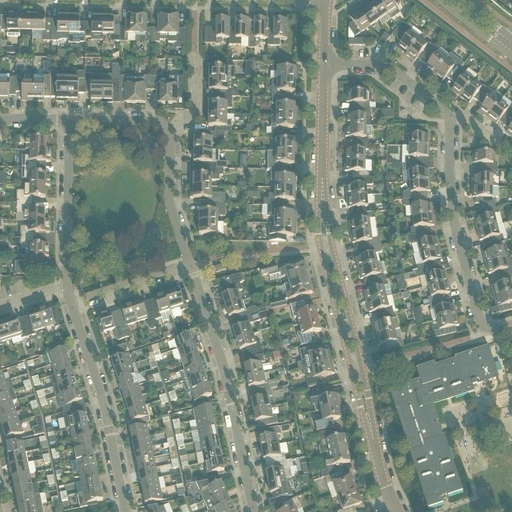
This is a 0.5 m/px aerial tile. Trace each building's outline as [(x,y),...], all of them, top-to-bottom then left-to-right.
[(378,21),(387,14),(377,0),(373,3),(371,1),(366,4),(378,21)] [(390,19),(399,13),(393,3),(390,0),(377,0),(387,14),(390,19)] [(369,27),(378,21),(366,4),(362,7),(364,10),(359,13),(369,27)] [(19,31),(20,13),(7,13),(7,17),(7,34),(19,35),(19,31)] [(32,31),(32,13),(20,13),(19,31),(32,31)] [(45,22),(45,14),(32,13),(32,31),(42,32),(42,41),(51,41),(51,22),(45,22)] [(354,37),(369,27),(359,13),(355,16),(353,13),(349,17),(353,22),(348,25),(348,29),(354,37)] [(68,34),(68,14),(57,14),(57,22),(51,22),(51,41),(57,41),(61,40),(68,40),(68,34)] [(79,23),(80,14),(68,14),(68,34),(68,40),(68,43),(79,43),(79,42),(85,42),(85,38),(85,23),(79,23)] [(102,34),(103,15),(92,15),(92,23),(85,23),(85,38),(91,38),(91,34),(102,34)] [(114,26),(114,15),(103,15),(102,34),(108,34),(108,38),(110,40),(110,42),(119,42),(120,26),(114,26)] [(136,42),(136,15),(126,15),(126,28),(120,28),(120,26),(119,42),(136,42)] [(146,28),(146,16),(136,15),(136,42),(152,43),(152,29),(146,28)] [(168,41),(168,16),(158,16),(158,29),(152,29),(152,43),(159,43),(159,40),(168,41)] [(178,29),(178,16),(168,16),(168,41),(168,35),(176,35),(176,43),(184,43),(184,29),(178,29)] [(229,39),(229,19),(216,19),(216,32),(204,32),(204,44),(215,44),(215,45),(218,45),(221,43),(222,39),(229,39),(228,45),(229,45),(229,39)] [(229,32),(229,19),(229,39),(229,45),(241,45),(241,40),(248,40),(248,39),(248,19),(235,19),(235,32),(229,32)] [(248,32),(249,19),(248,19),(248,39),(248,40),(248,49),(254,49),(259,46),(260,39),(267,40),(267,46),(267,39),(267,29),(268,20),(254,20),(254,32),(248,32)] [(267,33),(268,20),(267,29),(267,39),(267,46),(279,46),(279,40),(287,40),(287,20),(274,20),(273,33),(267,33)] [(396,39),(404,29),(399,25),(391,35),(396,39)] [(409,32),(412,30),(407,26),(404,29),(396,39),(401,43),(397,48),(406,55),(418,39),(409,32)] [(382,47),(390,37),(385,33),(377,43),(382,47)] [(429,43),(427,46),(418,39),(406,55),(414,62),(417,59),(422,62),(434,47),(429,43)] [(437,54),(439,51),(434,47),(422,62),(426,66),(424,69),(433,76),(445,60),(437,54)] [(456,64),(454,67),(445,60),(433,76),(442,83),(446,78),(450,81),(461,68),(456,64)] [(232,67),(232,61),(219,61),(219,67),(209,67),(209,79),(232,79),(235,79),(235,67),(232,67)] [(273,62),(267,62),(263,62),(263,66),(273,66),(272,72),(270,72),(270,80),(272,80),(295,80),(298,80),(298,68),(285,68),(285,62),(273,62)] [(101,83),(101,103),(112,103),(112,90),(119,90),(119,76),(119,65),(112,65),(112,75),(112,76),(112,84),(101,83)] [(464,75),(466,72),(461,68),(450,81),(455,85),(451,90),(460,97),(472,81),(464,75)] [(56,102),(67,102),(67,83),(67,78),(58,78),(58,72),(50,71),(50,73),(50,98),(56,98),(56,102)] [(84,94),(84,74),(84,71),(76,71),(76,78),(67,78),(67,83),(67,102),(78,102),(78,94),(84,94)] [(33,82),(32,101),(43,102),(43,98),(50,98),(50,73),(44,73),(44,76),(33,76),(33,82)] [(84,74),(84,94),(90,94),(90,102),(101,103),(101,83),(102,75),(93,74),(84,74)] [(127,78),(127,76),(119,76),(119,90),(125,90),(125,103),(134,103),(135,79),(127,78)] [(151,91),(151,77),(143,77),(143,79),(135,79),(134,103),(145,104),(145,91),(151,91)] [(159,79),(159,77),(151,77),(151,91),(157,91),(157,104),(166,104),(167,79),(159,79)] [(167,79),(166,104),(175,104),(177,104),(177,99),(183,99),(183,91),(183,77),(167,77),(167,79)] [(0,100),(9,101),(9,97),(15,97),(15,93),(15,78),(9,78),(9,82),(0,81),(0,100)] [(22,82),(22,78),(15,78),(15,93),(21,93),(21,101),(32,101),(33,82),(22,82)] [(232,91),(232,79),(209,79),(209,91),(219,91),(219,97),(232,97),(239,97),(234,91),(232,91)] [(272,92),(272,98),(285,98),(285,92),(288,92),(295,92),(295,80),(272,80),(272,92)] [(483,85),(481,88),(472,81),(460,97),(469,104),(473,99),(478,102),(488,89),(483,85)] [(491,96),(493,93),(488,89),(478,102),(482,106),(478,112),(487,118),(499,103),(491,96)] [(346,92),(346,103),(352,103),(352,109),(370,110),(370,109),(369,109),(369,103),(371,103),(371,94),(369,92),(366,92),(346,92)] [(231,109),(232,97),(219,97),(219,103),(209,103),(208,115),(226,115),(226,109),(231,109)] [(285,104),(285,98),(272,98),(272,104),(277,104),(277,116),(297,116),(297,104),(285,104)] [(499,103),(487,118),(496,125),(500,120),(505,124),(511,114),(511,104),(508,109),(499,103)] [(370,127),(370,110),(352,109),(352,115),(345,115),(345,126),(365,127),(370,127)] [(393,110),(387,110),(381,110),(381,118),(393,118),(393,110)] [(511,114),(505,124),(503,126),(508,130),(505,133),(511,137),(511,114)] [(226,116),(226,115),(208,115),(208,127),(218,127),(218,133),(231,133),(231,122),(234,122),(234,116),(226,116)] [(271,116),(271,128),(271,134),(284,134),(284,128),(288,128),(297,128),(297,116),(277,116),(271,116)] [(370,127),(365,127),(345,126),(345,137),(352,138),(352,144),(368,144),(368,138),(365,138),(365,127),(370,127)] [(422,129),(406,129),(406,135),(409,135),(409,146),(429,147),(429,136),(422,135),(422,129)] [(231,133),(218,133),(206,133),(206,139),(194,139),(194,151),(219,151),(212,151),(212,144),(219,144),(219,142),(224,142),(224,137),(231,137),(231,133)] [(284,140),(284,134),(271,134),(271,140),(276,140),(276,152),(297,152),(297,140),(284,140)] [(46,150),(46,139),(18,138),(17,144),(25,144),(25,150),(50,151),(50,150),(46,150)] [(368,150),(368,144),(352,144),(352,150),(345,150),(345,161),(364,161),(365,150),(368,150)] [(429,158),(429,147),(409,146),(409,157),(405,157),(404,165),(421,164),(421,158),(429,158)] [(50,163),(50,151),(25,150),(30,151),(30,156),(21,156),(21,168),(34,168),(35,162),(50,163)] [(194,151),(193,163),(200,163),(203,163),(203,169),(216,169),(223,169),(227,169),(227,163),(218,162),(219,151),(194,151)] [(276,152),(268,152),(267,170),(270,170),(283,170),(283,164),(296,164),(297,152),(276,152)] [(492,164),(493,153),(473,152),(472,164),(479,164),(479,170),(496,170),(496,164),(492,164)] [(364,172),(364,161),(345,161),(344,172),(352,172),(352,179),(368,179),(368,172),(364,172)] [(428,170),(422,170),(421,164),(404,165),(405,172),(408,172),(409,183),(429,181),(428,170)] [(34,174),(34,168),(21,168),(21,179),(29,180),(29,185),(24,185),(24,186),(45,186),(50,186),(50,174),(34,174)] [(190,174),(190,187),(211,187),(211,181),(219,181),(219,176),(223,176),(223,169),(216,169),(203,169),(203,175),(200,175),(190,174)] [(283,176),(283,170),(270,170),(270,181),(275,181),(275,188),(295,188),(295,176),(283,176)] [(496,177),(496,170),(479,170),(479,176),(472,176),(472,187),(492,187),(492,176),(496,177)] [(349,186),(346,186),(346,197),(366,196),(366,186),(372,186),(373,184),(372,178),(368,179),(352,179),(352,186),(349,186)] [(410,189),(402,194),(403,200),(407,200),(427,198),(427,192),(430,192),(429,181),(409,183),(410,189)] [(45,198),(45,186),(24,186),(24,191),(16,191),(16,203),(29,203),(29,198),(45,198)] [(190,187),(190,198),(199,199),(209,199),(209,205),(225,205),(225,194),(211,193),(211,187),(190,187)] [(498,188),(492,187),(472,187),(472,198),(475,198),(474,204),(495,205),(495,198),(498,198),(498,188)] [(258,198),(258,188),(247,188),(247,198),(258,198)] [(294,200),(295,188),(275,188),(275,194),(268,194),(268,199),(263,199),(263,206),(268,206),(283,206),(283,200),(294,200)] [(373,205),(367,206),(366,196),(346,197),(347,208),(351,208),(352,215),(371,213),(376,212),(375,207),(373,205)] [(407,200),(403,200),(403,206),(405,208),(411,207),(412,217),(432,215),(431,204),(428,204),(427,198),(407,200)] [(29,209),(29,203),(16,203),(12,203),(12,213),(13,215),(24,215),(24,221),(29,221),(49,222),(49,221),(45,221),(45,210),(29,209)] [(225,217),(225,205),(209,205),(209,211),(199,211),(199,223),(217,223),(217,217),(225,217)] [(283,212),(283,206),(268,206),(268,216),(275,216),(274,224),(295,224),(296,212),(283,212)] [(477,219),(474,220),(477,230),(496,226),(493,215),(497,214),(495,208),(479,212),(476,213),(477,219)] [(369,220),(372,219),(371,213),(352,215),(352,221),(349,222),(350,233),(370,230),(369,220)] [(427,227),(433,226),(432,215),(412,217),(413,228),(410,228),(411,236),(427,233),(427,227)] [(49,234),(49,222),(29,221),(29,227),(20,227),(20,239),(33,239),(33,233),(49,234)] [(217,223),(199,223),(199,235),(209,235),(209,241),(222,241),(222,235),(223,235),(223,223),(217,223)] [(295,236),(295,224),(274,224),(274,231),(269,231),(269,242),(282,242),(282,236),(295,236)] [(502,235),(499,236),(496,226),(477,230),(479,241),(486,240),(487,245),(484,246),(504,241),(502,235)] [(379,240),(372,241),(370,230),(350,233),(352,244),(355,243),(357,250),(380,246),(379,240)] [(411,236),(407,237),(408,244),(411,245),(417,244),(420,253),(439,249),(436,238),(433,239),(429,240),(427,233),(411,236)] [(33,245),(33,239),(20,239),(11,239),(10,241),(9,245),(12,248),(18,248),(18,256),(23,256),(23,257),(48,257),(49,245),(33,245)] [(485,264),(508,258),(504,241),(484,246),(485,252),(482,253),(485,264)] [(375,255),(382,253),(380,246),(357,250),(359,257),(355,258),(358,269),(377,264),(375,255)] [(435,261),(442,259),(439,249),(420,253),(413,255),(417,272),(437,267),(435,261)] [(48,257),(23,257),(23,262),(15,262),(15,275),(28,275),(28,269),(44,269),(44,257),(48,257)] [(511,261),(508,258),(485,264),(488,275),(494,273),(496,279),(511,274),(511,261)] [(383,274),(386,273),(383,263),(377,264),(358,269),(360,280),(363,279),(365,285),(385,280),(383,274)] [(277,272),(268,274),(270,280),(282,277),(285,276),(287,284),(307,279),(306,271),(307,271),(305,264),(280,270),(277,271),(277,272)] [(216,273),(225,270),(223,265),(214,268),(216,273)] [(262,276),(277,272),(276,265),(260,269),(262,276)] [(445,271),(438,273),(437,267),(417,272),(415,272),(417,279),(425,276),(428,287),(448,282),(445,271)] [(243,279),(242,274),(220,279),(222,286),(220,287),(223,296),(221,296),(225,307),(241,301),(238,292),(242,291),(240,284),(242,283),(243,282),(243,279)] [(497,285),(491,286),(494,297),(511,292),(511,288),(510,282),(511,281),(511,274),(496,279),(497,285)] [(311,286),(309,286),(307,279),(287,284),(289,293),(285,294),(287,300),(313,293),(311,286)] [(389,285),(386,286),(385,280),(365,285),(366,291),(363,292),(366,302),(391,296),(389,285)] [(444,294),(450,293),(448,282),(428,287),(431,297),(428,298),(429,304),(445,300),(444,294)] [(172,289),(163,292),(164,295),(170,312),(172,318),(174,319),(180,317),(181,315),(181,312),(188,310),(186,303),(188,302),(189,302),(185,290),(184,290),(176,293),(175,291),(172,289)] [(511,292),(494,297),(496,308),(500,307),(502,313),(511,310),(511,292)] [(154,300),(148,302),(154,321),(155,321),(161,318),(163,323),(172,319),(172,318),(170,312),(164,295),(153,298),(154,300)] [(386,297),(391,296),(366,302),(369,313),(375,312),(377,317),(393,313),(392,307),(389,308),(386,297)] [(289,305),(286,305),(284,298),(268,302),(270,310),(289,305)] [(453,304),(449,305),(448,299),(447,299),(445,300),(429,304),(431,310),(434,310),(437,320),(456,315),(453,304)] [(256,307),(245,311),(241,301),(225,307),(228,318),(230,317),(232,323),(251,317),(258,314),(256,307)] [(155,321),(154,321),(148,302),(143,304),(142,302),(131,306),(137,322),(146,319),(148,323),(147,323),(149,329),(152,331),(154,330),(154,329),(157,328),(155,321)] [(315,309),(306,311),(304,302),(290,305),(294,319),(297,318),(299,325),(318,320),(315,309)] [(127,326),(137,322),(131,306),(120,309),(121,311),(115,313),(121,332),(124,339),(127,338),(128,339),(130,338),(131,335),(129,329),(128,329),(127,326)] [(62,326),(61,325),(56,307),(50,309),(49,308),(38,312),(44,329),(54,326),(55,329),(62,326)] [(34,332),(44,329),(38,312),(27,315),(28,317),(22,318),(28,337),(30,341),(33,340),(32,336),(35,335),(34,332)] [(124,339),(121,332),(115,313),(110,314),(109,313),(98,317),(103,334),(114,330),(115,334),(114,334),(116,340),(119,342),(121,341),(121,340),(124,339)] [(378,323),(372,325),(375,336),(394,331),(399,330),(397,319),(395,319),(393,313),(377,317),(378,323)] [(249,325),(260,321),(258,314),(251,317),(232,323),(234,328),(232,329),(236,340),(252,334),(249,325)] [(455,327),(459,326),(456,315),(437,320),(439,331),(434,332),(435,338),(456,333),(455,327)] [(22,339),(28,337),(22,318),(17,320),(16,319),(5,323),(11,340),(21,336),(22,339)] [(312,334),(321,331),(318,320),(299,325),(301,332),(297,333),(300,346),(314,342),(312,334)] [(1,343),(11,340),(5,323),(0,324),(0,346),(2,346),(1,343)] [(400,341),(397,341),(394,331),(375,336),(377,346),(381,346),(382,352),(402,347),(400,341)] [(177,350),(194,344),(190,334),(173,339),(177,350)] [(259,343),(256,344),(252,334),(236,340),(239,351),(241,350),(243,356),(244,359),(263,356),(259,343)] [(53,352),(61,349),(59,342),(51,344),(53,352)] [(128,351),(134,350),(131,342),(126,344),(128,351)] [(126,344),(119,347),(121,354),(128,352),(126,344)] [(180,360),(197,355),(194,344),(177,350),(180,360)] [(484,383),(498,378),(488,346),(454,357),(455,357),(456,359),(435,366),(434,362),(416,368),(419,379),(389,389),(409,450),(408,450),(428,508),(443,503),(441,497),(447,495),(447,496),(463,491),(444,434),(442,435),(432,404),(467,393),(468,394),(475,391),(473,386),(484,382),(484,383)] [(302,370),(331,363),(329,351),(317,354),(316,347),(299,351),(302,362),(307,361),(309,368),(302,370)] [(51,365),(68,359),(64,349),(48,354),(51,365)] [(29,359),(35,357),(33,350),(27,352),(29,359)] [(273,361),(281,359),(280,352),(272,353),(273,361)] [(132,355),(129,356),(129,354),(111,360),(114,371),(131,365),(135,364),(134,362),(135,362),(132,355)] [(178,372),(201,365),(197,355),(180,360),(183,370),(178,372)] [(15,356),(8,359),(10,365),(17,362),(15,356)] [(262,363),(265,362),(263,356),(244,359),(245,366),(244,366),(246,377),(264,373),(262,363)] [(55,375),(71,370),(68,359),(51,365),(55,375)] [(331,363),(302,370),(303,374),(305,377),(308,388),(320,385),(318,378),(334,374),(331,363)] [(131,365),(114,371),(118,381),(135,375),(138,374),(135,364),(131,365)] [(179,383),(204,375),(201,365),(178,372),(181,379),(178,380),(179,383)] [(58,385),(74,380),(71,370),(55,375),(49,377),(53,387),(58,386),(58,385)] [(274,381),(266,383),(264,373),(246,377),(248,388),(250,388),(251,394),(270,390),(270,389),(277,388),(276,382),(274,381)] [(121,391),(138,386),(135,375),(118,381),(121,391)] [(169,375),(162,378),(164,382),(164,384),(170,382),(169,380),(170,380),(169,375)] [(190,391),(208,385),(204,375),(179,383),(180,386),(183,385),(185,393),(190,391)] [(5,382),(0,383),(0,394),(13,391),(10,380),(5,382)] [(56,397),(61,396),(78,390),(74,380),(58,385),(58,386),(53,387),(56,397)] [(194,402),(211,396),(208,385),(190,391),(194,402)] [(125,401),(142,396),(138,386),(121,391),(125,401)] [(78,390),(61,396),(65,406),(61,407),(63,413),(76,409),(74,403),(81,401),(78,390)] [(269,397),(272,397),(270,390),(251,394),(252,399),(251,400),(253,411),(271,407),(269,397)] [(0,406),(12,402),(17,401),(13,391),(0,394),(0,406)] [(328,397),(326,396),(325,391),(308,394),(311,406),(314,406),(315,412),(341,407),(338,395),(328,397)] [(128,412),(145,406),(142,396),(125,401),(128,412)] [(0,417),(16,412),(12,402),(0,406),(0,417)] [(148,417),(149,417),(145,406),(128,412),(131,422),(137,420),(138,424),(150,422),(148,417)] [(195,421),(213,418),(210,407),(193,410),(195,421)] [(276,417),(273,417),(271,407),(253,411),(255,422),(257,422),(258,428),(278,424),(276,417)] [(333,421),(343,418),(341,407),(315,412),(315,413),(320,411),(321,417),(313,418),(316,431),(332,428),(331,422),(333,421)] [(76,409),(63,413),(65,419),(63,419),(65,430),(70,429),(87,426),(85,415),(79,416),(77,409),(76,409)] [(0,421),(2,428),(19,423),(16,412),(0,417),(0,421)] [(44,434),(42,420),(40,416),(34,418),(37,427),(31,429),(33,436),(44,434)] [(191,433),(198,432),(215,428),(213,418),(195,421),(197,428),(190,430),(191,433)] [(6,439),(23,433),(19,423),(2,428),(6,439)] [(72,440),(89,436),(87,426),(70,429),(72,440)] [(132,440),(149,437),(147,426),(129,429),(132,440)] [(276,435),(280,435),(278,427),(259,431),(260,437),(259,438),(261,449),(278,445),(276,435)] [(200,442),(217,439),(215,428),(198,432),(200,442)] [(344,436),(333,439),(332,430),(319,433),(321,444),(318,448),(320,454),(347,449),(344,436)] [(177,447),(184,446),(182,435),(180,435),(175,436),(177,447)] [(74,450),(91,447),(89,436),(72,440),(74,450)] [(134,451),(151,447),(149,437),(132,440),(134,451)] [(202,453),(219,449),(217,439),(200,442),(202,453)] [(8,456),(25,453),(23,442),(5,445),(8,456)] [(284,455),(280,455),(278,445),(261,449),(263,460),(265,460),(266,466),(285,462),(284,455)] [(76,461),(93,457),(91,447),(74,450),(76,461)] [(136,461),(154,458),(151,447),(134,451),(136,461)] [(204,464),(221,460),(219,449),(202,453),(204,464)] [(339,465),(349,462),(347,449),(320,454),(328,453),(330,460),(324,461),(326,470),(319,471),(322,478),(337,474),(340,472),(339,465)] [(10,467),(27,464),(25,453),(8,456),(10,467)] [(78,472),(96,468),(93,457),(76,461),(78,472)] [(138,472),(156,468),(154,458),(136,461),(138,472)] [(206,475),(224,471),(221,460),(204,464),(206,475)] [(289,468),(292,468),(290,461),(285,462),(266,466),(267,471),(266,472),(268,483),(285,480),(291,478),(289,468)] [(12,478),(29,474),(27,464),(10,467),(12,478)] [(81,482),(98,479),(96,468),(78,472),(81,482)] [(140,482),(158,479),(156,468),(138,472),(140,482)] [(14,488),(31,485),(29,474),(12,478),(14,488)] [(176,486),(182,485),(180,474),(171,476),(172,483),(175,482),(176,486)] [(351,476),(339,480),(337,474),(322,478),(322,479),(324,478),(326,485),(331,483),(336,497),(355,490),(352,483),(353,482),(351,476)] [(221,482),(217,483),(214,477),(195,482),(204,502),(225,492),(221,482)] [(83,493),(100,489),(98,479),(81,482),(83,493)] [(143,493),(160,489),(158,479),(140,482),(143,493)] [(291,489),(287,489),(285,480),(268,483),(270,494),(272,494),(273,500),(292,496),(291,489)] [(16,499),(33,495),(31,485),(14,488),(16,499)] [(97,502),(102,501),(100,489),(83,493),(77,494),(80,508),(87,507),(86,504),(97,502)] [(145,504),(163,501),(160,489),(143,493),(145,504)] [(359,497),(357,498),(355,490),(336,497),(342,511),(337,511),(351,511),(350,508),(361,504),(359,497)] [(225,492),(204,502),(208,511),(229,502),(225,492)] [(18,509),(41,505),(39,494),(34,495),(33,495),(16,499),(18,509)] [(196,505),(194,501),(189,497),(186,498),(190,507),(196,505)] [(296,511),(302,509),(297,497),(281,504),(284,511),(281,511),(296,511)] [(233,511),(234,511),(229,502),(208,511),(206,511),(233,511)]
